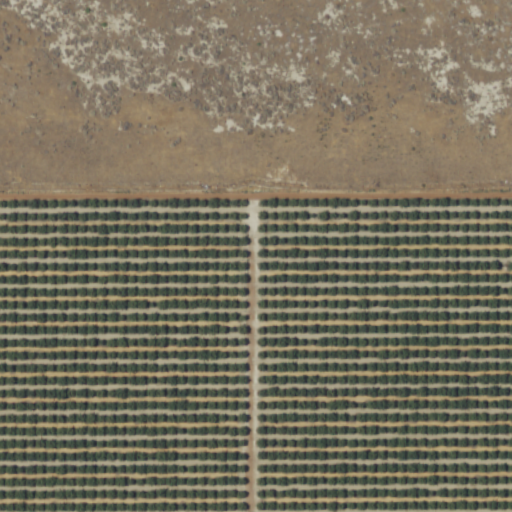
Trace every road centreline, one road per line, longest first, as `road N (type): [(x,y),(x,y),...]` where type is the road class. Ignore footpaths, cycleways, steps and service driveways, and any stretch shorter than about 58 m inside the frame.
road 1 (track): [(0,199),(511,198)]
road 2 (track): [(245,199),(244,511)]
